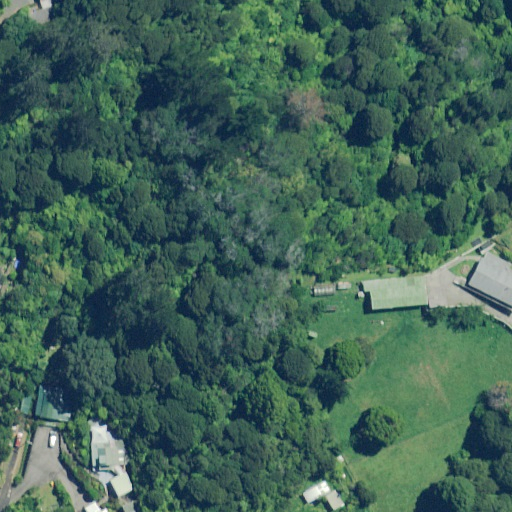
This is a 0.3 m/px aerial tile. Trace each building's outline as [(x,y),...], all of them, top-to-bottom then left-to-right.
[(44,24),(41,19),(57,11),(52,1),(25,14),(29,23),(32,29),(44,24)] [(508,265),(485,253),(481,262),(477,260),(465,283),(511,307),(511,305),(511,275),(504,272),(508,265)] [(423,305),(421,278),(360,282),(360,292),(366,292),(367,309),(423,305)] [(442,310),(441,299),(424,300),(425,311),(442,310)] [(75,391),(38,386),(35,416),(71,421),(75,391)] [(32,395),(23,394),(19,413),(28,414),(32,395)] [(104,433),(112,427),(98,411),(85,422),(90,428),(92,467),(131,464),(130,440),(105,442),(104,433)] [(0,446),(5,448),(10,430),(0,426),(0,446)] [(327,491),(322,481),(299,494),(305,504),(327,491)] [(341,505),(336,491),(322,496),(328,510),(341,505)] [(101,511),(97,502),(84,509),(85,511),(101,511)] [(137,511),(135,502),(121,505),(123,511),(137,511)]
